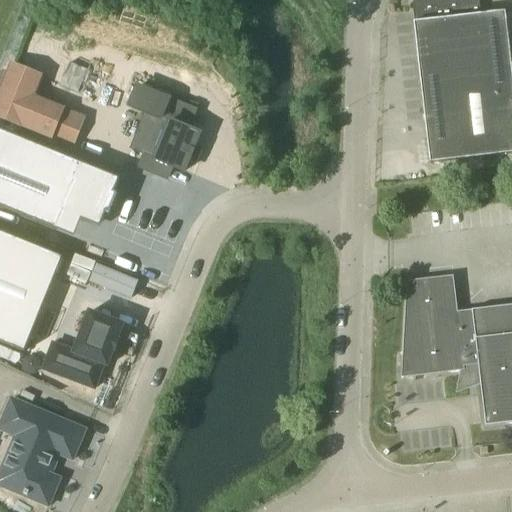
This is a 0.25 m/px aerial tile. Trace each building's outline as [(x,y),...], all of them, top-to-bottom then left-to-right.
[(511,154),(511,69),(505,13),(481,16),(478,0),(415,0),(414,3),(413,7),(415,23),(414,23),(430,164),(511,154)] [(0,97),(0,117),(51,138),(62,110),(33,98),(41,78),(13,66),(0,97)] [(187,130),(195,111),(138,88),(130,107),(170,124),(155,160),(145,156),(140,168),(167,179),(172,167),(184,172),(189,159),(195,161),(200,150),(194,148),(199,135),(187,130)] [(0,131),(0,208),(55,231),(62,214),(82,221),(82,222),(100,229),(106,214),(109,215),(117,195),(114,194),(120,180),(118,180),(0,131)] [(62,259),(63,259),(0,233),(0,343),(24,353),(56,276),(62,260),(62,259)] [(135,297),(141,279),(75,255),(69,272),(135,297)] [(478,366),(481,385),(486,427),(511,423),(511,312),(501,313),(503,327),(476,330),(475,326),(484,325),(483,316),(474,317),(474,312),(478,312),(478,310),(472,311),(473,319),(458,320),(453,277),(407,282),(402,379),(464,371),(464,367),(478,366)] [(50,347),(41,373),(92,393),(100,368),(104,370),(110,354),(111,354),(114,344),(113,343),(119,328),(86,315),(71,355),(50,347)] [(73,461),(85,431),(11,400),(0,427),(0,430),(16,437),(6,460),(21,466),(10,491),(49,507),(60,480),(48,474),(57,454),(73,461)]
